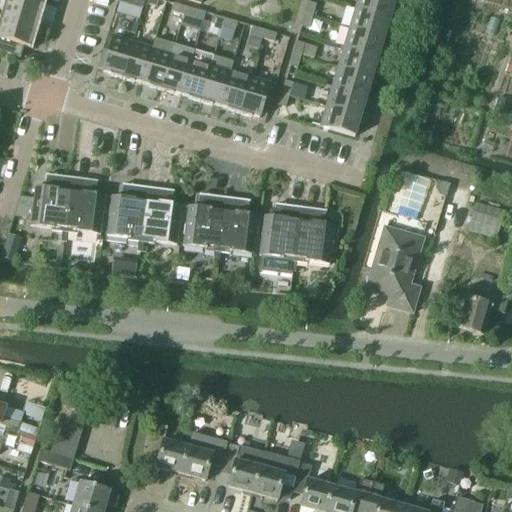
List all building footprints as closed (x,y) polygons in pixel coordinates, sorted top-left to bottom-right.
[(4,0),(0,15),(0,16),(38,28),(45,5),(36,3),(36,0),(4,0)] [(142,11),(143,5),(144,0),(118,0),(117,4),(142,11)] [(155,0),(144,0),(143,5),(155,9),(158,1),(155,0)] [(393,0),(356,0),(354,10),(388,21),(394,0),(393,0)] [(306,4),(303,16),(311,19),(315,6),(306,4)] [(182,17),(185,9),(173,5),(170,13),(182,17)] [(185,9),(182,17),(194,21),(197,13),(185,9)] [(354,10),(348,30),(382,40),(388,21),(354,10)] [(38,28),(0,16),(0,54),(19,60),(22,48),(31,51),(38,28)] [(308,31),(311,19),(303,16),(299,28),(308,31)] [(209,25),(222,29),(224,21),(212,17),(209,25)] [(311,19),(308,31),(317,33),(320,22),(311,19)] [(222,29),(218,40),(228,43),(234,32),(236,24),(224,21),(222,29)] [(249,37),(261,40),(263,32),(251,29),(249,37)] [(348,30),(342,49),(377,60),(382,40),(348,30)] [(263,32),(261,40),(273,44),(275,36),(263,32)] [(109,77),(121,81),(132,44),(111,38),(101,73),(109,75),(109,77)] [(151,50),(141,85),(148,87),(148,89),(160,92),(174,47),(154,41),(151,50)] [(295,43),(291,55),(299,58),(303,46),(295,43)] [(132,44),(121,81),(133,84),(133,82),(141,85),(151,50),(132,44)] [(174,47),(160,92),(172,96),(172,94),(180,96),(193,52),(174,47)] [(342,49),(336,69),(371,79),(377,60),(342,49)] [(193,52),(180,96),(187,98),(187,100),(199,104),(212,58),(193,52)] [(296,70),(299,58),(291,55),(288,68),(296,70)] [(212,58),(199,104),(211,107),(211,106),(219,108),(229,73),(232,64),(212,58)] [(336,69),(331,88),(331,89),(365,99),(371,79),(336,69)] [(229,73),(219,108),(226,110),(226,112),(238,115),(249,79),(229,73)] [(249,79),(238,115),(250,119),(251,117),(259,120),(260,115),(265,117),(274,87),(249,79)] [(283,82),(280,95),(288,97),(291,85),(283,82)] [(331,89),(325,108),(359,118),(365,99),(331,89)] [(284,109),(288,97),(280,95),(276,107),(284,109)] [(353,138),(359,118),(325,108),(319,128),(353,138)] [(50,232),(61,234),(64,234),(71,180),(53,178),(47,190),(34,188),(29,228),(51,231),(50,232)] [(61,234),(60,238),(60,239),(66,239),(66,235),(77,236),(77,234),(99,237),(104,197),(92,196),(89,182),(71,180),(64,234),(61,234)] [(444,199),(447,189),(448,187),(435,183),(434,189),(438,197),(444,199)] [(127,242),(137,244),(140,244),(147,190),(129,188),(123,200),(110,198),(105,238),(127,240),(127,242)] [(140,244),(137,244),(137,248),(142,249),(143,244),(153,246),(154,244),(175,247),(180,207),(168,206),(165,192),(147,190),(140,244)] [(203,252),(213,254),(216,254),(223,200),(205,197),(199,210),(187,208),(181,248),(203,250),(203,252)] [(216,254),(213,254),(213,258),(218,259),(219,254),(230,256),(230,254),(252,257),(257,217),(244,216),(241,202),(223,200),(216,254)] [(495,239),(500,222),(502,213),(474,205),(467,231),(495,239)] [(290,264),(292,264),(300,210),(282,207),(275,220),(263,218),(258,257),(280,260),(279,262),(290,264)] [(292,264),(290,264),(289,268),(295,269),(295,264),(306,266),(306,264),(328,266),(333,227),(321,225),(318,212),(300,210),(292,264)] [(379,232),(361,292),(384,298),(380,309),(406,317),(413,292),(402,288),(415,243),(379,232)] [(136,278),(145,279),(147,265),(138,264),(137,268),(128,267),(128,275),(136,276),(136,278)] [(503,315),(508,299),(469,288),(457,329),(481,336),(488,310),(503,315)] [(14,403),(36,408),(38,400),(16,395),(14,403)] [(0,426),(8,429),(17,433),(19,424),(11,421),(2,418),(5,410),(0,408),(0,426)] [(63,409),(59,421),(82,427),(86,416),(63,409)] [(26,420),(22,434),(30,436),(34,422),(26,420)] [(59,421),(56,432),(79,439),(82,427),(59,421)] [(154,469),(179,476),(187,449),(162,442),(166,429),(154,426),(146,453),(158,457),(154,469)] [(56,432),(52,443),(75,450),(79,439),(56,432)] [(18,445),(20,446),(28,448),(31,437),(30,436),(22,434),(21,434),(18,445)] [(187,449),(179,476),(203,483),(207,470),(218,474),(226,445),(215,442),(211,455),(187,449)] [(52,443),(49,454),(72,461),(75,450),(52,443)] [(226,445),(218,474),(229,477),(226,489),(250,496),(258,468),(234,462),(237,449),(226,445)] [(6,459),(15,462),(18,454),(8,451),(6,459)] [(69,472),(72,461),(49,454),(45,465),(69,472)] [(258,468),(250,496),(275,503),(279,490),(290,494),(298,466),(286,462),(283,475),(258,468)] [(298,466),(290,494),(302,497),(298,509),(307,511),(323,511),(331,488),(306,482),(309,469),(298,466)] [(0,498),(4,500),(10,481),(0,478),(0,498)] [(331,488),(323,511),(362,511),(370,485),(358,482),(354,495),(331,488)] [(78,484),(71,508),(84,511),(103,511),(109,494),(78,484)] [(370,485),(362,511),(401,511),(402,508),(378,502),(381,489),(370,485)] [(26,495),(21,511),(25,511),(35,511),(39,498),(26,495)] [(415,511),(402,508),(401,511),(440,511),(443,506),(430,502),(427,511),(415,511)]
